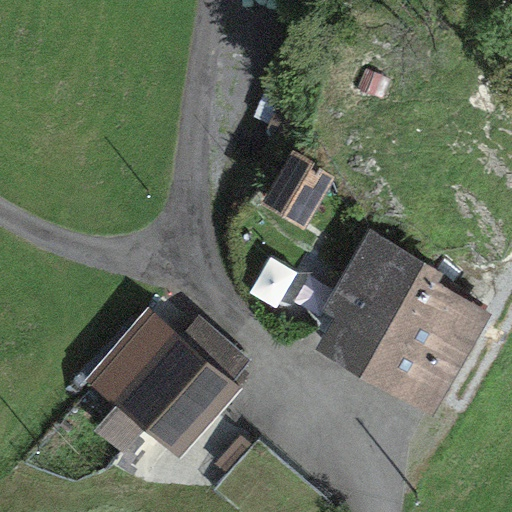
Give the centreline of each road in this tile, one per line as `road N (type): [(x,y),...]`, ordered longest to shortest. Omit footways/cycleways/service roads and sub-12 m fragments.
road 1 (track): [(219,0),(201,169),(185,226),(330,374),(396,467),(395,511)]
road 2 (track): [(185,226),(135,239),(99,236),(0,193)]
